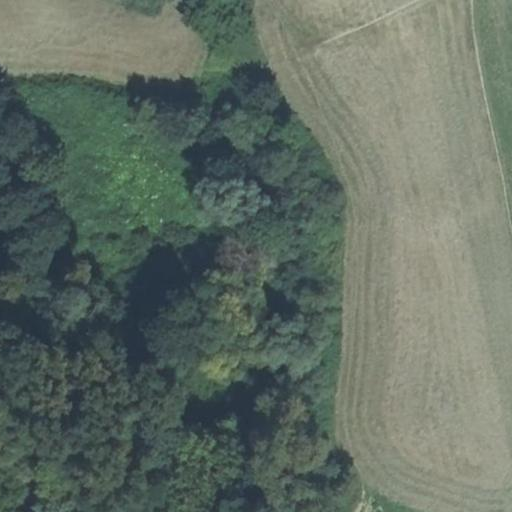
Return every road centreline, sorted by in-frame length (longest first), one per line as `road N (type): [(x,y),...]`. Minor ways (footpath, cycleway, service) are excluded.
road 1 (track): [(469,0),(473,58),(511,230)]
road 2 (track): [(423,0),(286,59)]
